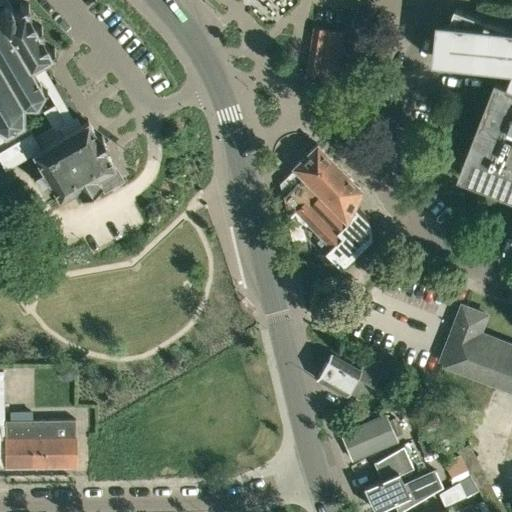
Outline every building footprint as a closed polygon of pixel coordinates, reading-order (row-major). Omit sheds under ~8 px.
[(42,184),(47,180),(58,199),(77,188),(81,195),(100,185),(101,184),(104,190),(124,179),(116,166),(115,167),(104,149),(107,147),(101,136),(98,138),(87,119),(80,123),(76,115),(72,118),(39,61),(48,55),(51,59),(53,58),(51,54),(52,53),(51,52),(55,50),(54,48),(50,50),(39,31),(42,29),(41,26),(37,28),(26,8),(30,6),(28,3),(24,6),(24,5),(13,11),(7,0),(0,0),(0,159),(5,168),(26,156),(42,184)] [(511,27),(456,7),(451,22),(439,21),(435,60),(501,66),(511,70),(511,74),(509,81),(497,77),(487,102),(460,174),(511,194),(511,27)] [(338,80),(344,33),(311,28),(303,74),(338,80)] [(345,266),(372,239),(370,222),(353,205),(360,192),(360,191),(360,189),(360,188),(359,186),(316,143),(292,167),(301,175),(282,194),(292,243),(306,240),(302,228),(307,224),(331,248),(329,250),(345,266)] [(464,304),(464,305),(443,360),(449,362),(447,366),(457,370),(459,366),(511,386),(511,341),(481,329),(487,313),(464,304)] [(385,366),(367,356),(360,369),(330,352),(316,378),(347,395),(356,378),(374,387),(385,366)] [(74,375),(74,369),(70,365),(64,365),(60,370),(60,376),(64,380),(70,380),(74,375)] [(433,406),(418,415),(427,431),(442,422),(433,406)] [(18,420),(5,420),(5,425),(5,467),(37,467),(77,467),(77,437),(76,420),(35,420),(32,420),(32,410),(18,410),(18,420)] [(395,417),(388,419),(385,413),(341,433),(352,458),(396,439),(395,436),(402,433),(395,417)] [(429,434),(417,439),(424,457),(436,452),(429,434)] [(468,472),(480,465),(468,443),(456,450),(458,453),(467,470),(468,472)] [(404,484),(399,473),(412,466),(402,445),(374,462),(382,479),(365,486),(366,488),(364,489),(363,493),(366,498),(369,500),(371,500),(376,510),(393,502),(398,511),(399,511),(442,487),(434,470),(404,484)] [(458,453),(442,462),(451,478),(467,470),(458,453)] [(439,493),(444,505),(465,495),(459,481),(439,493)]
